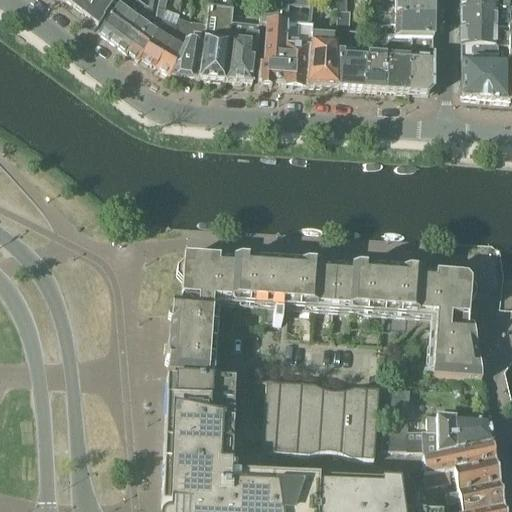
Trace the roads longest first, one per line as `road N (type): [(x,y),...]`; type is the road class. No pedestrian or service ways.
road 1 (residential): [(446,134),(160,112),(12,0)]
road 2 (tertiary): [(84,511),(67,334),(31,260),(0,235)]
road 3 (tertiary): [(0,281),(31,338),(39,378),(46,511)]
road 4 (residential): [(511,341),(503,343),(491,384),(511,485)]
road 5 (residential): [(446,134),(449,0)]
